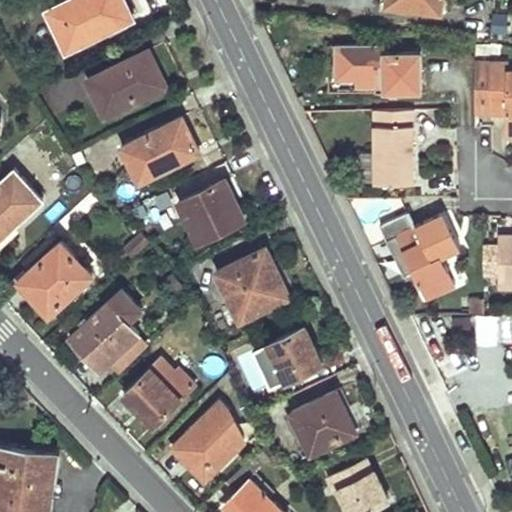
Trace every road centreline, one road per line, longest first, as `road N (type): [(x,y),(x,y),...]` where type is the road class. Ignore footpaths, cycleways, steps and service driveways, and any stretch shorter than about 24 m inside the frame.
road 1 (secondary): [(215,0),(463,511)]
road 2 (residential): [(179,511),(0,326)]
